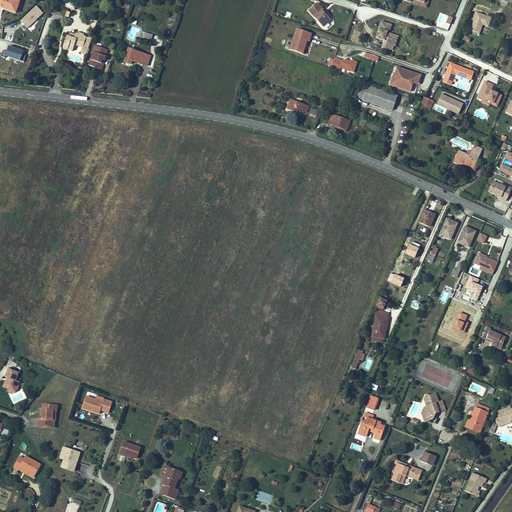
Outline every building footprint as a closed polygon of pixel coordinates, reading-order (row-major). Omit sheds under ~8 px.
[(15,13),(19,2),(12,0),(0,0),(0,6),(2,7),(2,6),(4,7),(3,9),(15,13)] [(318,3),(309,11),(323,27),(330,20),(325,14),(322,11),(324,10),(318,3)] [(27,28),(44,13),(36,5),(20,20),(27,28)] [(491,18),(475,13),(473,20),(474,21),(474,23),(474,24),(472,25),(470,31),(476,33),(476,31),(480,32),(482,25),(488,26),(491,18)] [(389,24),(381,22),(376,38),(384,40),(383,42),(395,46),(398,38),(386,34),(389,24)] [(391,25),(389,24),(386,34),(398,38),(398,36),(389,33),(391,25)] [(311,34),(297,29),(291,49),(301,53),(305,40),(307,41),(309,41),(311,34)] [(153,35),(145,32),(144,36),(143,40),(150,42),(153,35)] [(75,34),(74,38),(69,36),(67,36),(63,47),(73,51),(75,44),(83,47),(88,49),(89,46),(84,45),(86,37),(83,36),(84,34),(79,33),(79,35),(76,34),(75,34)] [(92,36),(86,37),(84,45),(89,46),(92,36)] [(5,56),(20,61),(24,51),(9,46),(5,56)] [(108,50),(96,46),(89,65),(100,69),(103,60),(105,61),(106,56),(108,50)] [(439,49),(433,46),(427,58),(433,61),(439,49)] [(150,55),(129,48),(124,62),(131,65),(132,61),(147,66),(150,55)] [(377,61),(379,57),(365,52),(364,57),(377,61)] [(343,61),(334,58),(331,69),(339,71),(340,68),(354,72),(357,62),(352,61),(348,63),(347,59),(343,61)] [(474,72),(450,63),(443,82),(451,85),(455,74),(471,80),(474,72)] [(421,75),(397,67),(395,74),(400,75),(400,77),(396,76),(393,86),(410,92),(414,80),(419,82),(421,75)] [(400,77),(400,75),(395,74),(393,73),(389,85),(393,86),(396,76),(400,77)] [(494,85),(485,81),(477,98),(482,100),(483,99),(491,102),(490,104),(497,107),(502,95),(491,91),(494,85)] [(367,85),(361,83),(356,98),(362,100),(367,85)] [(397,96),(367,85),(362,100),(392,111),(397,96)] [(463,104),(442,94),(437,105),(458,115),(463,104)] [(434,101),(424,97),(420,105),(430,110),(434,101)] [(308,106),(290,100),(287,109),(302,114),(303,111),(306,112),(308,106)] [(312,108),(309,114),(316,116),(318,110),(312,108)] [(332,115),(329,121),(333,122),(332,124),(346,130),(349,121),(332,115)] [(381,126),(359,119),(357,125),(379,132),(381,126)] [(482,149),(474,146),(471,152),(470,156),(466,154),(459,151),(454,162),(463,166),(464,164),(473,168),(482,149)] [(511,154),(508,152),(505,158),(511,160),(511,169),(502,165),(499,170),(511,176),(511,154)] [(505,187),(493,182),(489,192),(498,196),(500,197),(500,199),(506,201),(510,191),(505,189),(505,187)] [(428,212),(421,209),(418,216),(421,217),(419,222),(430,227),(435,215),(428,212)] [(455,222),(447,219),(440,234),(450,239),(454,230),(452,228),(455,222)] [(473,230),(465,227),(458,243),(468,247),(473,238),(470,236),(473,230)] [(484,243),(487,235),(480,232),(477,240),(484,243)] [(409,255),(413,246),(408,244),(404,253),(409,255)] [(486,256),(479,253),(474,263),(481,266),(492,271),(493,271),(497,262),(489,259),(488,260),(485,259),(486,258),(486,256)] [(489,288),(480,285),(477,293),(485,296),(489,288)] [(386,301),(380,298),(376,307),(382,310),(386,301)] [(413,299),(410,307),(417,310),(421,303),(413,299)] [(372,336),(382,339),(383,339),(386,323),(387,323),(388,319),(387,318),(389,313),(377,311),(372,336)] [(502,347),(506,337),(490,330),(491,329),(487,327),(483,336),(493,341),(492,342),(491,345),(496,347),(497,345),(502,347)] [(363,351),(359,350),(351,367),(355,369),(363,351)] [(8,369),(5,377),(8,378),(7,380),(5,381),(3,387),(8,389),(11,390),(12,393),(17,391),(19,386),(18,385),(19,382),(15,380),(18,372),(8,369)] [(424,407),(422,411),(425,418),(428,416),(429,420),(433,419),(434,416),(433,414),(433,413),(435,412),(435,413),(445,410),(442,401),(438,402),(437,402),(436,398),(437,398),(435,393),(429,396),(426,394),(424,399),(426,406),(424,407)] [(109,413),(112,402),(103,399),(102,402),(86,396),(82,408),(92,411),(92,410),(100,412),(100,410),(109,413)] [(371,396),(367,408),(374,410),(378,398),(371,396)] [(478,404),(476,408),(488,413),(489,409),(478,404)] [(54,410),(54,405),(43,405),(43,409),(43,410),(44,410),(43,413),(42,413),(42,419),(39,419),(39,427),(52,428),(53,410),(54,410)] [(475,413),(468,428),(480,433),(488,413),(476,408),(475,408),(473,412),(473,413),(475,413)] [(511,420),(511,409),(511,410),(509,409),(507,410),(506,412),(501,413),(500,411),(498,411),(500,417),(499,417),(499,418),(496,419),(498,427),(511,422),(511,421),(511,420)] [(473,413),(473,412),(472,412),(465,427),(468,428),(475,413),(473,413)] [(380,440),(384,428),(380,427),(380,425),(381,423),(372,420),(374,416),(365,413),(357,433),(366,437),(369,431),(369,429),(376,431),(375,433),(374,438),(380,440)] [(2,428),(0,434),(7,436),(9,430),(2,428)] [(124,442),(120,452),(125,454),(125,453),(132,456),(132,457),(137,458),(140,448),(124,442)] [(77,462),(73,461),(76,452),(64,447),(60,457),(64,459),(62,467),(74,471),(77,462)] [(421,461),(428,464),(431,455),(424,452),(421,461)] [(436,457),(431,455),(428,464),(432,466),(436,457)] [(35,476),(41,465),(26,456),(24,459),(20,456),(14,467),(18,470),(20,467),(24,470),(35,476)] [(392,470),(393,471),(394,471),(397,463),(408,468),(409,466),(396,460),(392,470)] [(418,480),(422,471),(409,466),(408,468),(397,463),(394,471),(393,471),(389,479),(400,484),(403,476),(405,476),(406,475),(407,472),(414,475),(413,478),(418,480)] [(162,474),(165,476),(167,476),(164,485),(163,487),(166,488),(163,495),(175,500),(179,490),(174,488),(178,479),(181,471),(165,465),(162,474)] [(33,478),(35,476),(24,470),(23,472),(33,478)] [(465,491),(475,495),(477,490),(479,486),(481,487),(483,483),(484,483),(486,479),(472,473),(465,491)] [(393,501),(391,507),(400,510),(401,504),(393,501)] [(55,511),(58,505),(51,502),(48,507),(55,511)]
